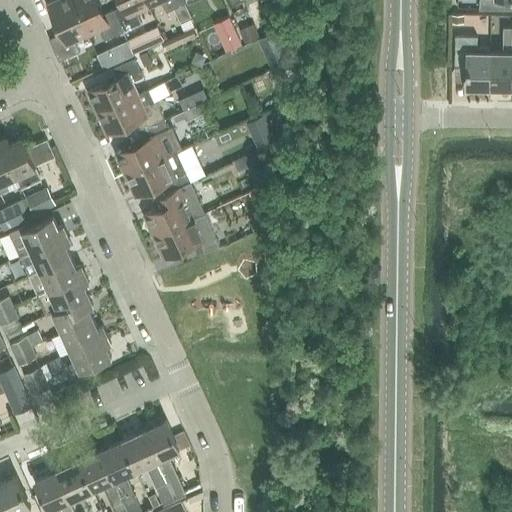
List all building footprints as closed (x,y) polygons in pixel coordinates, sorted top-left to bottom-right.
[(86,32),(71,0),(58,0),(48,5),(60,33),(48,38),(58,60),(80,50),(74,37),(86,32)] [(97,0),(71,0),(86,32),(99,26),(105,39),(123,31),(113,9),(104,13),(97,0)] [(148,4),(146,0),(121,0),(123,4),(113,9),(123,31),(142,23),(136,9),(148,4)] [(146,0),(148,4),(156,0),(161,0),(166,11),(172,8),(184,3),(185,3),(183,0),(146,0)] [(479,0),(479,8),(508,8),(507,0),(479,0)] [(172,8),(178,22),(190,16),(184,3),(172,8)] [(451,13),(451,22),(464,23),(464,13),(451,13)] [(240,29),(245,40),(257,35),(253,24),(240,29)] [(489,51),(489,86),(499,87),(499,89),(509,89),(509,87),(511,87),(511,30),(511,26),(503,27),(502,51),(490,51),(489,51)] [(197,36),(193,28),(164,41),(167,49),(197,36)] [(257,39),(270,68),(292,57),(278,28),(257,39)] [(241,43),(235,30),(218,37),(225,51),(241,43)] [(126,40),(133,54),(152,45),(146,31),(126,40)] [(489,51),(490,51),(490,46),(476,46),(477,36),(455,35),(454,64),(466,64),(466,86),(468,86),(468,90),(484,90),(484,86),(489,86),(489,51)] [(108,48),(115,62),(133,54),(126,40),(108,48)] [(145,51),(137,55),(142,66),(150,62),(145,51)] [(99,111),(135,94),(129,82),(142,76),(133,56),(112,66),(117,77),(90,90),(99,111)] [(148,88),(135,94),(99,111),(109,132),(136,120),(140,129),(164,118),(155,99),(153,100),(148,88)] [(202,88),(178,99),(183,109),(207,98),(202,88)] [(185,121),(202,113),(198,102),(183,109),(180,111),(183,118),(185,121)] [(265,114),(245,123),(257,148),(277,139),(265,114)] [(164,118),(140,129),(145,139),(118,152),(128,173),(163,157),(157,144),(173,137),(164,118)] [(7,136),(0,138),(0,144),(15,176),(19,185),(39,176),(21,135),(9,141),(7,136)] [(15,176),(0,144),(0,192),(9,188),(6,181),(15,176)] [(249,169),(253,176),(268,169),(267,168),(258,149),(243,156),(249,169)] [(163,157),(128,173),(138,194),(165,181),(169,191),(191,181),(177,150),(163,157)] [(191,181),(169,191),(174,200),(147,213),(157,234),(205,212),(191,181)] [(33,213),(54,203),(46,186),(25,197),(33,213)] [(5,206),(12,222),(25,216),(17,200),(5,206)] [(12,222),(5,206),(0,208),(0,221),(3,227),(12,222)] [(219,242),(205,212),(157,234),(166,255),(193,243),(198,252),(219,242)] [(248,220),(253,231),(272,223),(266,212),(248,220)] [(31,250),(67,233),(63,225),(58,227),(53,216),(25,228),(24,224),(9,231),(19,254),(31,250)] [(71,242),(67,233),(31,250),(39,269),(40,269),(71,255),(66,244),(71,242)] [(40,269),(39,269),(28,274),(37,295),(85,273),(81,264),(76,266),(71,255),(40,269)] [(85,273),(37,295),(46,314),(53,311),(52,310),(57,308),(57,309),(89,295),(84,284),(89,282),(85,273)] [(0,311),(12,306),(8,295),(0,298),(0,311)] [(93,305),(89,295),(57,309),(57,308),(52,310),(53,311),(62,331),(93,317),(88,307),(93,305)] [(17,316),(12,306),(0,311),(0,321),(1,324),(17,316)] [(93,317),(62,331),(51,336),(60,355),(71,350),(106,334),(102,325),(98,327),(93,317)] [(106,334),(71,350),(75,361),(64,366),(68,375),(79,370),(80,371),(111,357),(106,345),(110,343),(106,334)] [(14,352),(30,345),(26,335),(10,342),(14,352)] [(35,356),(30,345),(14,352),(19,363),(35,356)] [(0,380),(1,382),(17,375),(12,364),(0,370),(0,380)] [(39,365),(23,372),(33,394),(49,387),(39,365)] [(17,375),(1,382),(11,405),(27,398),(17,375)] [(166,419),(143,430),(174,497),(175,497),(186,492),(168,455),(168,454),(179,449),(166,419)] [(143,430),(122,440),(135,469),(146,464),(163,502),(174,497),(143,430)] [(100,450),(128,511),(141,511),(142,511),(125,475),(124,474),(135,469),(122,440),(100,450)] [(78,460),(92,489),(103,484),(115,511),(128,511),(100,450),(78,460)] [(78,460),(57,470),(76,511),(89,511),(81,494),(92,489),(78,460)] [(59,503),(62,511),(76,511),(57,470),(35,480),(48,509),(59,503)] [(16,475),(0,482),(0,506),(2,511),(19,511),(31,507),(16,475)] [(160,504),(154,492),(148,495),(153,507),(160,504)] [(185,511),(180,500),(155,511),(185,511)]
